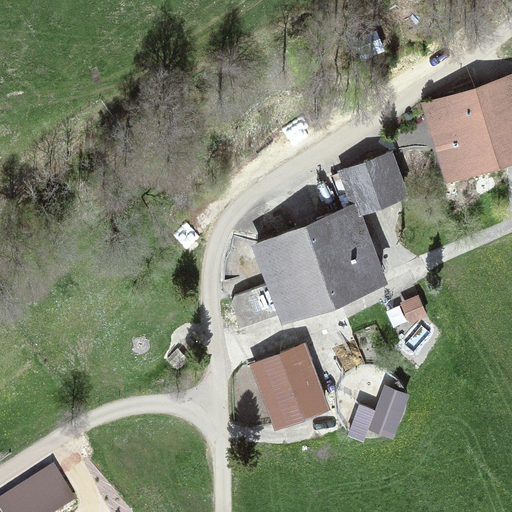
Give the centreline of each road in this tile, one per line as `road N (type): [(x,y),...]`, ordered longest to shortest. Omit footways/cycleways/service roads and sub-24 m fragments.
road 1 (track): [(221,511),(212,249),(232,216),(288,172),(511,23)]
road 2 (track): [(213,401),(117,408),(0,485)]
